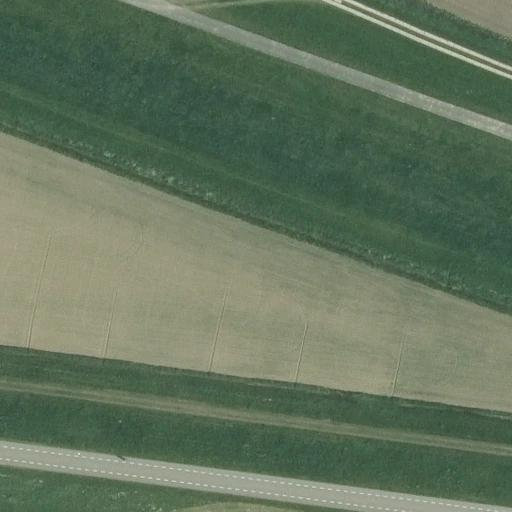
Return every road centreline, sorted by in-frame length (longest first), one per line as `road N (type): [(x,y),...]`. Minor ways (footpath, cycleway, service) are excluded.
road 1 (track): [(511,452),(0,387)]
road 2 (tertiary): [(454,511),(0,452)]
